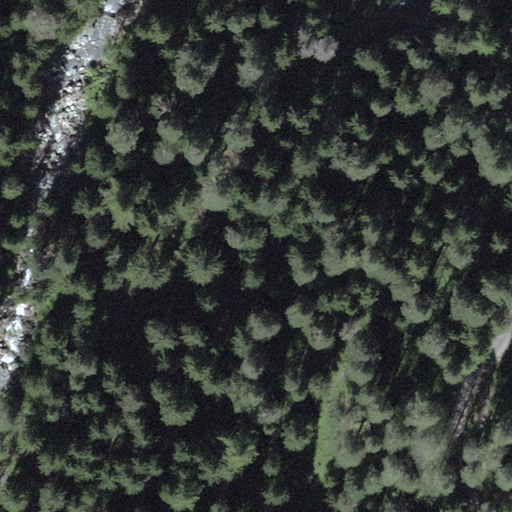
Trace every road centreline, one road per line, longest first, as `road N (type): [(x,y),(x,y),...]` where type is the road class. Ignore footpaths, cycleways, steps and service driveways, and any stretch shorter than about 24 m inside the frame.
road 1 (track): [(17,443),(40,430),(94,370),(187,237),(209,225),(233,134),(280,107),(401,0)]
road 2 (track): [(511,328),(462,393),(457,413),(474,511)]
